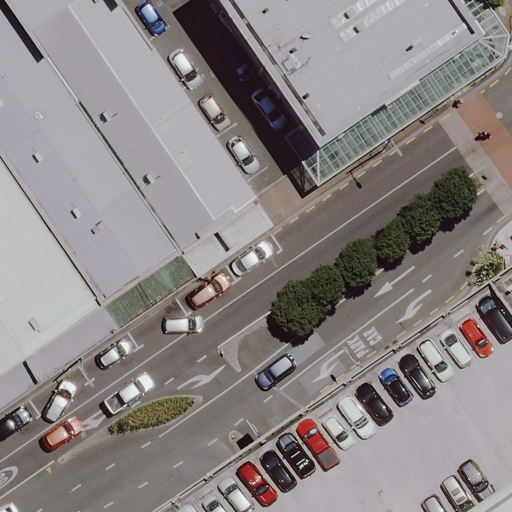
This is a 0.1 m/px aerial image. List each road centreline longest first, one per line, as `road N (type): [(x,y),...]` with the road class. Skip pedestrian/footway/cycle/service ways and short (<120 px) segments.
road 1 (tertiary): [(511,163),(8,511)]
road 2 (unknown): [(224,362),(229,422),(287,511)]
road 3 (unknown): [(378,511),(511,424)]
